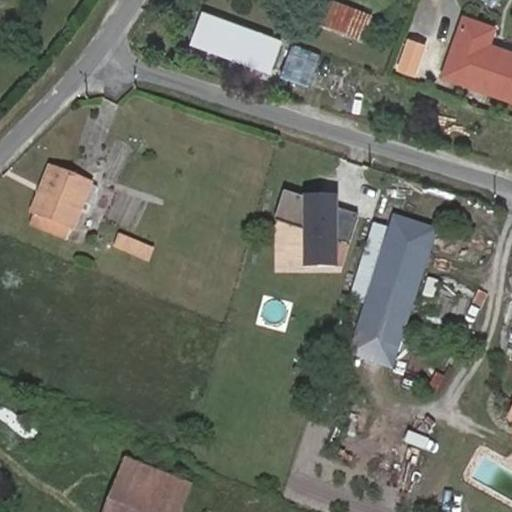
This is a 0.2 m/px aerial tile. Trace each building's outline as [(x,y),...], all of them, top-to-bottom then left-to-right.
[(374,16),(332,0),(330,0),(321,27),(364,42),(374,16)] [(385,104),(392,84),(205,16),(195,44),(383,108),(384,104),(385,104)] [(496,29),(467,18),(446,78),(511,100),(511,54),(490,46),(496,29)] [(411,41),(400,70),(416,77),(427,48),(411,41)] [(393,83),(392,84),(385,104),(409,112),(415,91),(393,83)] [(93,184),(53,169),(31,225),(66,239),(71,228),(75,230),(93,184)] [(302,220),(301,267),(337,268),(337,240),(355,240),(355,209),(338,209),(339,194),(279,193),(278,220),(302,220)] [(387,365),(436,234),(396,219),(348,350),(387,365)] [(179,511),(189,487),(128,465),(109,511),(179,511)]
